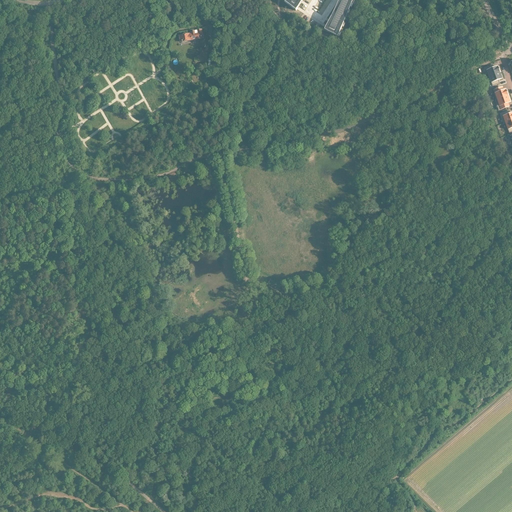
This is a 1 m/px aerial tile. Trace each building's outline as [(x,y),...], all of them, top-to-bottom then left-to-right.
[(283,0),(283,2),(295,11),(297,9),(298,7),(301,3),(302,1),(302,0),(283,0)] [(340,0),(341,0),(333,19),(331,18),(329,22),(326,26),(325,28),(324,31),(329,33),(338,38),(345,24),(343,24),(342,23),(351,5),(352,5),(354,2),(353,1),(353,0),(340,0)] [(180,42),(202,38),(201,31),(189,33),(190,35),(179,37),(180,42)] [(492,65),(483,68),(484,72),(485,71),(487,77),(488,76),(499,73),(500,72),(498,66),(493,68),(492,65)] [(499,73),(488,76),(492,86),(499,83),(498,80),(501,79),(499,73)] [(499,88),(492,91),(493,94),(492,94),(494,101),(507,96),(505,90),(500,91),(499,88)] [(494,101),(493,101),(497,111),(506,108),(505,104),(509,103),(507,96),(494,101)] [(508,111),(499,114),(503,124),(505,123),(511,120),(511,113),(510,114),(508,111)]
